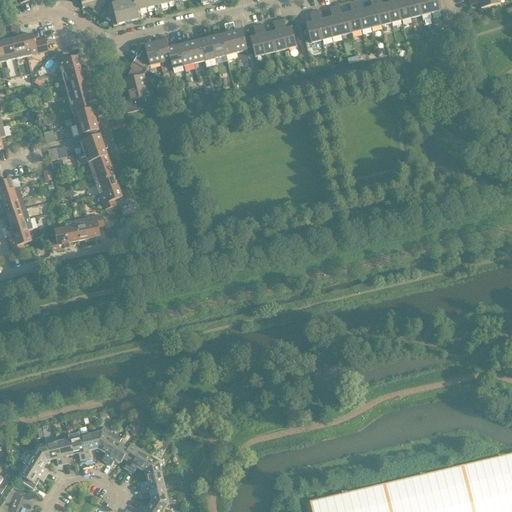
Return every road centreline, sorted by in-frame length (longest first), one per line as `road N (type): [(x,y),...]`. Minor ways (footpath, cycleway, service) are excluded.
road 1 (residential): [(84,24),(119,41),(290,0)]
road 2 (residential): [(10,272),(134,240),(141,228),(130,194)]
